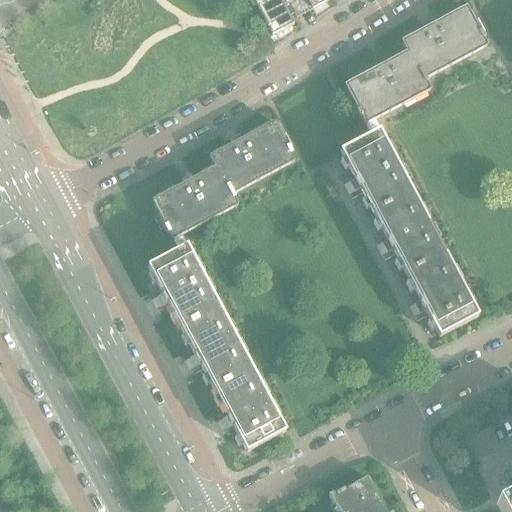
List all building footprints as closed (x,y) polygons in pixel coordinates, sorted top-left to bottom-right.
[(312,10),(307,0),(252,0),(272,36),(294,25),(286,11),(291,9),(296,19),(312,10)] [(307,0),(312,10),(332,0),(307,0)] [(484,40),(481,33),(480,32),(479,33),(466,9),(401,43),(407,54),(428,92),(430,91),(426,84),(427,84),(426,80),(487,47),(483,40),(484,40)] [(428,92),(407,54),(345,87),(358,112),(356,113),(360,120),(361,119),(365,126),(366,126),(371,136),(378,132),(373,122),(428,92)] [(233,195),(294,163),(290,156),(292,155),(288,148),(287,149),(274,124),(209,158),(215,169),(236,208),(237,207),(234,200),(235,199),(233,195)] [(412,194),(387,147),(379,132),(378,132),(371,136),(340,153),(373,215),(412,194)] [(180,237),(236,208),(215,169),(152,202),(165,227),(164,228),(168,235),(169,234),(173,241),(179,251),(186,247),(180,237)] [(445,255),(420,209),(412,194),(373,215),(406,276),(445,255)] [(220,309),(195,262),(186,247),(179,251),(148,268),(181,330),(220,309)] [(478,318),(452,269),(445,255),(406,276),(439,338),(478,318)] [(252,371),(227,323),(220,309),(181,330),(214,392),(252,371)] [(277,417),(260,384),(252,371),(214,392),(247,453),(285,433),(277,417)] [(384,511),(367,479),(344,491),(343,490),(335,494),(339,501),(335,503),(339,511),(384,511)] [(511,511),(511,495),(496,504),(500,511),(511,511)]
